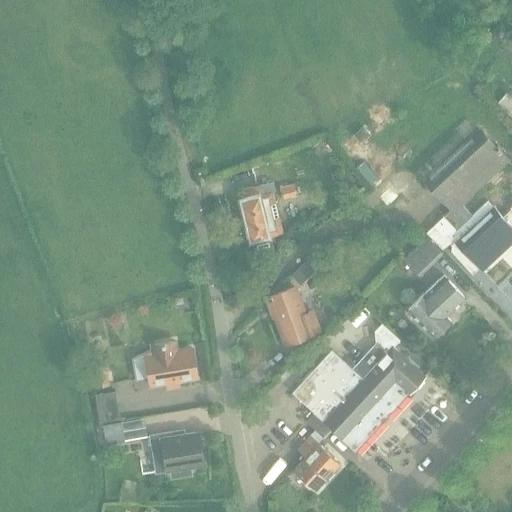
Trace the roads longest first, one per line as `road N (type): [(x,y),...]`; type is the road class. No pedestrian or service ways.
road 1 (unclassified): [(253,511),(150,0)]
road 2 (tertiary): [(384,511),(511,359)]
